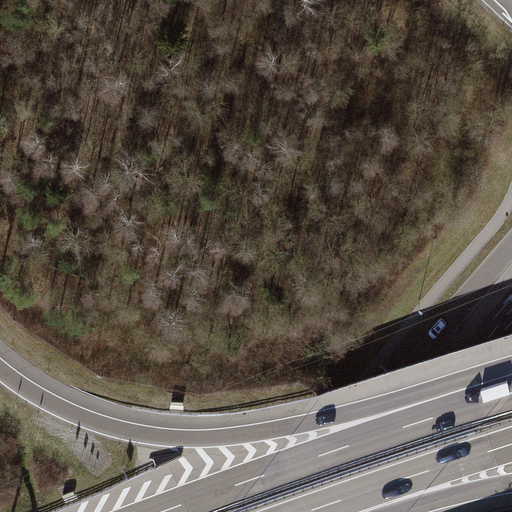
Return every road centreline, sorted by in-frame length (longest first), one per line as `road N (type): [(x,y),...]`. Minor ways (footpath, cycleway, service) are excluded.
road 1 (motorway): [(511,365),(367,409),(228,435),(168,435),(91,418),(0,365)]
road 2 (motorway): [(511,393),(166,511)]
road 3 (primary): [(511,250),(299,511)]
road 4 (primary): [(343,511),(511,307)]
road 5 (motorway): [(312,511),(511,445)]
road 6 (motorway): [(383,511),(511,485)]
